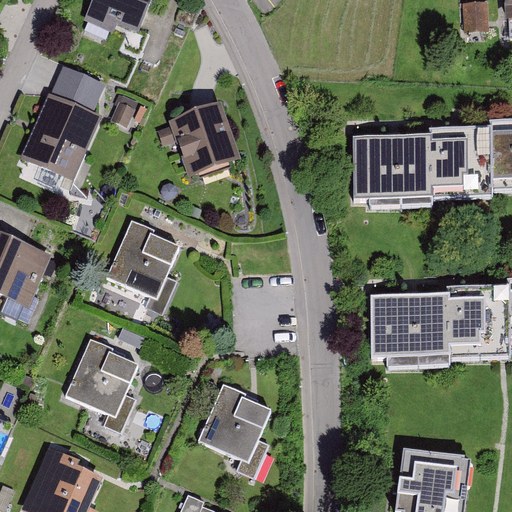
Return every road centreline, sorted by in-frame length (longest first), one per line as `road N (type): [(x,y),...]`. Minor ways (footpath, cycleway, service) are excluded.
road 1 (residential): [(326,511),(327,406),(311,240),(281,121),(228,0)]
road 2 (residential): [(48,0),(0,110)]
